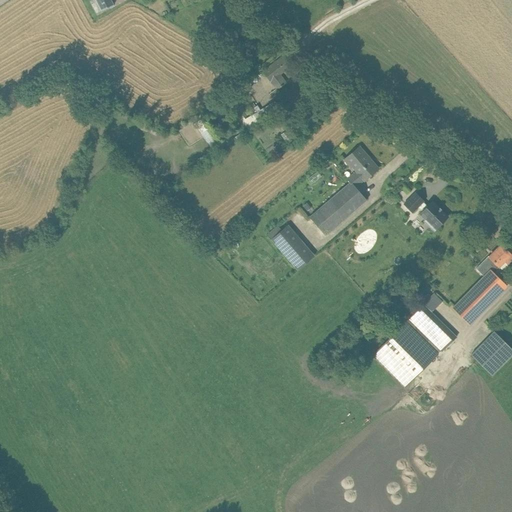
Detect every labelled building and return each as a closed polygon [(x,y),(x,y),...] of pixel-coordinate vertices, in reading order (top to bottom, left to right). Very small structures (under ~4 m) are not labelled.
[(111,0),(95,0),(101,11),(114,4),(111,0)] [(283,56),(275,62),(263,72),(271,81),(277,89),(280,86),(281,87),(282,86),(282,85),(285,83),(279,75),(291,66),(283,56)] [(257,105),(254,107),(256,112),(243,120),(249,130),(281,110),(275,101),(260,110),(257,105)] [(199,120),(194,124),(201,134),(206,130),(199,120)] [(285,131),(280,135),(287,143),(292,140),(285,131)] [(359,146),(352,153),(344,159),(350,165),(351,164),(357,171),(347,179),(350,182),(355,187),(364,180),(365,180),(377,170),(364,155),(365,153),(359,146)] [(355,187),(350,182),(310,216),(325,235),(366,200),(355,187)] [(415,194),(404,204),(412,212),(417,207),(421,211),(417,214),(434,230),(448,217),(431,200),(426,205),(415,194)] [(286,225),(281,229),(277,225),(266,235),(296,269),(313,255),(286,225)] [(508,264),(511,260),(511,248),(511,247),(507,251),(501,245),(477,269),(482,276),(452,308),(468,324),(507,286),(493,272),(505,261),(508,264)] [(398,290),(388,294),(393,311),(404,307),(398,290)] [(457,336),(425,304),(406,323),(439,354),(457,336)] [(406,323),(373,356),(405,388),(439,354),(406,323)] [(482,346),(474,356),(496,374),(511,355),(511,343),(496,330),(485,343),(490,347),(485,354),(481,351),(484,347),(482,346)]
